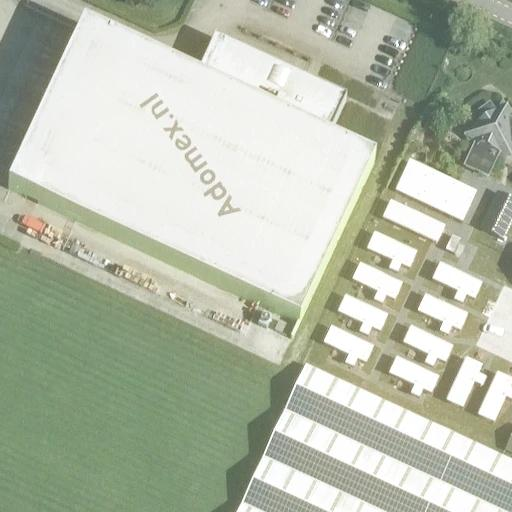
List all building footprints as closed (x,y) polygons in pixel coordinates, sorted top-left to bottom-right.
[(83,28),(81,33),(82,34),(10,187),(9,187),(7,192),(298,327),(374,163),(327,141),(346,101),(215,40),(196,81),(83,28)] [(298,72),(302,60),(273,49),(269,62),(298,72)] [(511,151),(511,122),(490,112),(468,128),(470,152),(466,162),(491,173),(495,164),(511,151)] [(409,165),(395,194),(462,225),(476,196),(409,165)] [(511,226),(511,206),(498,200),(480,236),(502,246),(511,226)] [(390,205),(383,221),(437,245),(444,230),(390,205)] [(373,238),(367,253),(392,264),(389,272),(397,276),(400,268),(409,272),(415,257),(373,238)] [(451,238),(445,253),(453,257),(460,242),(451,238)] [(359,269),(352,283),(377,295),(374,303),(382,307),(385,299),(394,303),(400,289),(359,269)] [(439,269),(432,283),(457,295),(454,302),(462,306),(465,299),(474,302),(481,288),(439,269)] [(424,300),(418,315),(443,327),(439,334),(447,338),(451,330),(459,334),(466,319),(424,300)] [(344,301),(337,315),(363,327),(359,335),(367,339),(371,331),(379,335),(386,320),(344,301)] [(330,332),(323,347),(349,358),(345,366),(353,370),(357,362),(365,366),(372,352),(330,332)] [(410,332),(403,347),(428,358),(425,366),(433,370),(436,362),(444,366),(451,351),(410,332)] [(396,363),(389,377),(414,389),(411,397),(419,400),(422,393),(430,397),(437,382),(396,363)] [(466,363),(447,405),(462,411),(473,386),(481,389),(485,381),(477,378),(481,370),(466,363)] [(511,511),(511,464),(305,368),(238,511),(511,511)] [(511,383),(497,377),(478,419),(493,426),(505,400),(511,403),(511,393),(508,392),(511,384),(511,383)]
